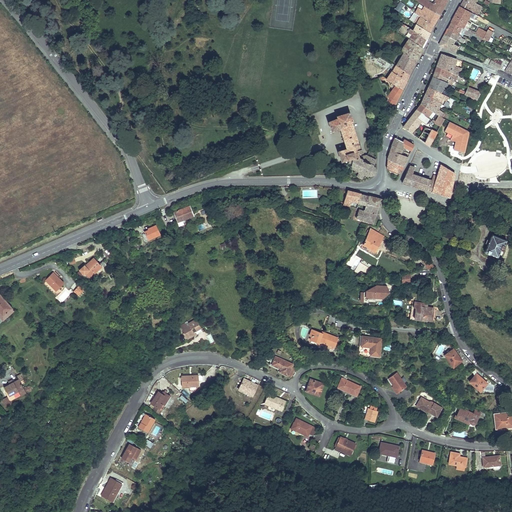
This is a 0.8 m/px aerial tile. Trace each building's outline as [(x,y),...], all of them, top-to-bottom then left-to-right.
[(400,0),(395,9),(399,11),(404,3),(400,0)] [(415,0),(425,6),(431,10),(439,15),(447,0),(415,0)] [(465,0),(462,6),(478,15),(480,11),(474,8),(476,4),(477,0),(465,0)] [(425,6),(422,10),(429,14),(431,10),(425,6)] [(462,6),(453,22),(464,28),(471,17),(477,20),(479,16),(478,15),(462,6)] [(433,25),(439,15),(431,10),(429,14),(422,10),(418,8),(415,13),(419,15),(433,25)] [(430,33),(433,25),(419,15),(414,23),(417,24),(430,33)] [(423,48),(427,39),(413,31),(404,24),(403,23),(400,22),(395,30),(409,39),(423,48)] [(453,22),(450,29),(459,34),(461,30),(462,30),(464,31),(464,33),(469,35),(469,34),(472,36),(483,41),(484,39),(482,37),(478,36),(464,28),(453,22)] [(351,24),(351,39),(360,39),(360,24),(351,24)] [(427,39),(430,33),(417,24),(413,31),(427,39)] [(450,29),(446,34),(457,40),(460,41),(462,37),(463,36),(459,34),(450,29)] [(489,41),(494,32),(489,30),(488,33),(484,39),(489,41)] [(446,34),(440,45),(457,52),(460,46),(455,44),(457,40),(446,34)] [(416,61),(423,48),(409,39),(401,51),(404,53),(416,61)] [(404,53),(392,71),(406,81),(416,61),(404,53)] [(437,66),(456,74),(458,67),(455,66),(457,59),(442,54),(437,66)] [(448,79),(449,76),(452,77),(451,78),(459,81),(461,76),(459,76),(456,74),(437,66),(435,72),(443,75),(442,76),(448,79)] [(392,71),(387,79),(391,82),(402,90),(407,81),(406,81),(392,71)] [(435,72),(433,77),(446,82),(447,83),(449,79),(448,79),(442,76),(443,75),(435,72)] [(433,77),(429,87),(441,93),(445,85),(447,86),(448,84),(447,83),(446,82),(433,77)] [(394,107),(402,90),(391,82),(389,83),(391,86),(393,88),(387,96),(388,98),(386,101),(394,107)] [(442,104),(444,100),(446,101),(449,97),(441,93),(429,87),(426,94),(423,99),(439,108),(439,107),(441,104),(442,104)] [(477,99),(480,92),(468,87),(465,94),(476,99),(477,99)] [(469,99),(466,105),(474,109),(476,99),(465,94),(453,89),(452,92),(469,99)] [(423,99),(421,104),(433,112),(437,114),(439,110),(439,108),(423,99)] [(421,104),(417,110),(424,115),(429,119),(430,118),(428,117),(433,112),(421,104)] [(417,110),(408,121),(416,128),(418,125),(419,126),(420,124),(421,124),(420,123),(422,120),(426,123),(429,119),(424,115),(417,110)] [(348,149),(339,152),(342,161),(349,159),(349,158),(353,157),(353,159),(360,159),(360,158),(358,152),(359,152),(360,152),(362,152),(361,150),(360,150),(351,122),(353,121),(350,112),(337,116),(338,118),(329,122),(332,131),(341,129),(348,149)] [(439,116),(435,123),(440,126),(444,119),(442,118),(439,116)] [(408,121),(403,127),(412,133),(416,128),(408,121)] [(455,136),(454,138),(454,139),(456,139),(454,150),(464,152),(469,131),(450,122),(445,131),(455,136)] [(418,129),(413,134),(418,138),(425,143),(432,130),(425,127),(422,132),(419,130),(418,129)] [(432,130),(425,143),(429,146),(437,132),(432,130)] [(395,138),(392,145),(400,149),(401,146),(403,147),(406,148),(412,150),(414,145),(404,140),(403,142),(395,138)] [(404,166),(408,157),(401,154),(402,150),(400,149),(392,145),(387,159),(388,159),(404,166)] [(376,160),(371,158),(368,163),(363,160),(364,160),(361,158),(360,158),(360,159),(353,159),(353,160),(352,164),(351,166),(352,166),(352,168),(356,170),(355,172),(358,173),(357,176),(362,179),(365,174),(368,176),(369,175),(371,176),(374,175),(376,171),(375,167),(373,167),(376,160)] [(400,174),(404,166),(388,159),(387,169),(400,174)] [(441,164),(437,177),(437,180),(433,193),(449,198),(450,198),(455,173),(441,164)] [(413,174),(415,167),(410,166),(402,182),(433,193),(437,180),(435,179),(435,178),(433,177),(432,181),(413,174)] [(350,206),(352,200),(359,202),(361,194),(347,190),(344,202),(343,205),(350,206)] [(367,203),(369,196),(361,194),(359,202),(367,204),(367,203)] [(369,196),(367,203),(379,206),(382,199),(369,196)] [(397,198),(397,208),(415,208),(415,198),(397,198)] [(376,214),(379,206),(367,203),(367,204),(365,211),(376,214)] [(179,226),(184,224),(182,220),(194,216),(190,206),(181,209),(178,210),(173,212),(177,222),(178,222),(179,226)] [(359,209),(356,217),(373,223),(376,214),(365,211),(359,209)] [(146,234),(143,235),(146,241),(160,234),(156,225),(150,228),(151,229),(149,230),(145,232),(146,234)] [(376,252),(384,236),(370,228),(370,230),(368,230),(366,234),(368,235),(366,240),(364,244),(376,252)] [(488,244),(485,252),(486,252),(486,253),(490,255),(490,254),(498,257),(501,249),(503,250),(505,246),(505,245),(507,240),(492,234),(490,240),(487,239),(486,243),(488,244)] [(132,243),(136,251),(141,248),(137,240),(132,243)] [(422,259),(429,269),(434,268),(434,266),(428,256),(426,254),(422,259)] [(84,274),(85,274),(89,278),(94,272),(95,273),(100,269),(98,267),(101,265),(95,258),(88,263),(89,264),(86,267),(85,266),(80,270),(84,274)] [(53,272),(46,280),(57,291),(64,283),(53,272)] [(401,274),(401,282),(410,283),(410,274),(401,274)] [(360,290),(360,301),(368,301),(368,297),(388,297),(387,284),(365,285),(365,290),(360,290)] [(62,302),(71,293),(66,288),(57,297),(62,302)] [(0,313),(3,317),(12,309),(0,294),(0,313)] [(414,302),(414,307),(416,308),(414,318),(427,320),(427,319),(432,320),(434,309),(434,308),(426,307),(426,304),(414,302)] [(3,317),(0,313),(0,317),(3,321),(14,311),(12,309),(3,317)] [(185,324),(180,326),(187,338),(194,334),(194,332),(202,328),(197,319),(189,324),(189,325),(187,327),(185,324)] [(194,334),(187,338),(187,339),(203,330),(202,328),(194,332),(194,334)] [(333,350),(338,338),(322,332),(322,333),(312,330),(309,339),(319,342),(318,344),(333,350)] [(362,336),(360,353),(380,356),(382,339),(362,336)] [(454,349),(445,355),(453,367),(462,361),(454,349)] [(281,368),(280,372),(288,376),(291,369),(293,364),(276,357),(272,365),(280,368),(280,367),(281,368)] [(397,373),(390,377),(399,391),(407,387),(397,373)] [(477,373),(469,381),(473,385),(474,383),(482,390),(487,383),(477,373)] [(199,385),(199,375),(192,375),(192,376),(190,377),(190,376),(182,376),(182,387),(185,386),(199,385)] [(397,393),(399,391),(390,377),(389,378),(394,386),(392,386),(397,393)] [(342,378),(338,387),(357,396),(361,387),(342,378)] [(30,386),(27,387),(26,387),(24,388),(20,381),(19,379),(4,387),(9,396),(12,400),(23,395),(26,393),(31,391),(30,386)] [(244,379),(239,390),(253,396),(258,385),(244,379)] [(311,379),(307,391),(320,396),(324,384),(311,379)] [(357,396),(338,387),(337,389),(356,398),(357,396)] [(168,395),(164,392),(162,394),(161,393),(159,392),(151,403),(159,408),(162,404),(163,405),(169,397),(167,396),(168,395)] [(279,400),(274,397),(274,396),(268,393),(264,403),(270,405),(270,406),(269,405),(267,409),(274,412),(276,408),(283,411),(287,401),(280,398),(279,400)] [(442,408),(433,402),(429,402),(422,397),(418,404),(426,409),(426,411),(429,411),(437,416),(442,408)] [(8,398),(1,402),(4,408),(11,404),(8,398)] [(456,415),(455,417),(469,424),(470,424),(471,423),(472,424),(473,424),(474,424),(475,424),(476,423),(479,416),(461,407),(457,416),(456,415)] [(368,408),(365,419),(375,422),(378,411),(368,408)] [(511,411),(494,414),(496,429),(511,426),(511,425),(511,421),(511,418),(511,417),(511,411)] [(139,427),(148,432),(155,419),(148,415),(143,423),(141,422),(139,427)] [(296,418),(291,429),(292,429),(291,431),(296,434),(297,431),(308,437),(313,426),(296,418)] [(340,437),(336,447),(347,452),(346,453),(351,455),(356,444),(347,440),(346,441),(345,440),(345,439),(340,437)] [(120,457),(133,464),(141,449),(128,442),(120,457)] [(381,442),(379,453),(389,455),(397,457),(399,446),(381,442)] [(422,450),(420,461),(433,464),(435,453),(422,450)] [(451,452),(449,464),(457,465),(465,467),(466,467),(467,458),(459,456),(460,453),(451,452)] [(483,457),(484,466),(489,466),(500,465),(501,464),(500,455),(483,457)] [(111,478),(102,496),(112,502),(122,484),(111,478)]
